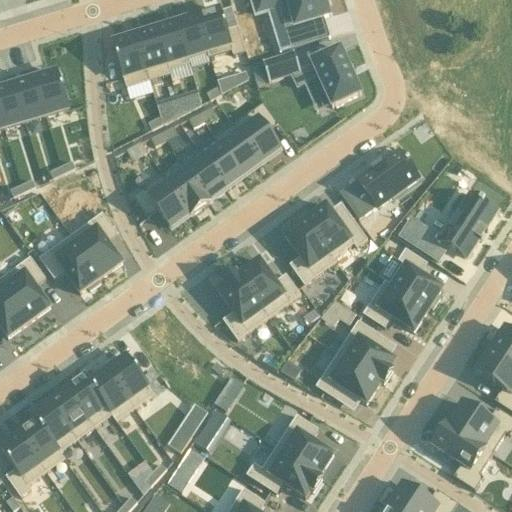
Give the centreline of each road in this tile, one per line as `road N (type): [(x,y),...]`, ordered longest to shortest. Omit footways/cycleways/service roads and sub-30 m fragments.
road 1 (residential): [(363,0),(392,90),(381,121),(0,398)]
road 2 (residential): [(349,511),(511,259)]
road 3 (residential): [(0,38),(121,0)]
